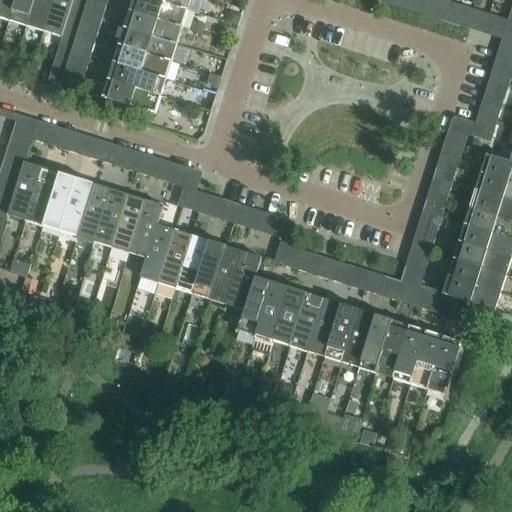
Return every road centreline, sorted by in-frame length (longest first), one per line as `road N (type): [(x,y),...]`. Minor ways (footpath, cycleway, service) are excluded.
road 1 (residential): [(212,166),(404,225),(460,53),(299,0)]
road 2 (residential): [(212,166),(0,100)]
road 3 (residential): [(267,0),(212,166)]
